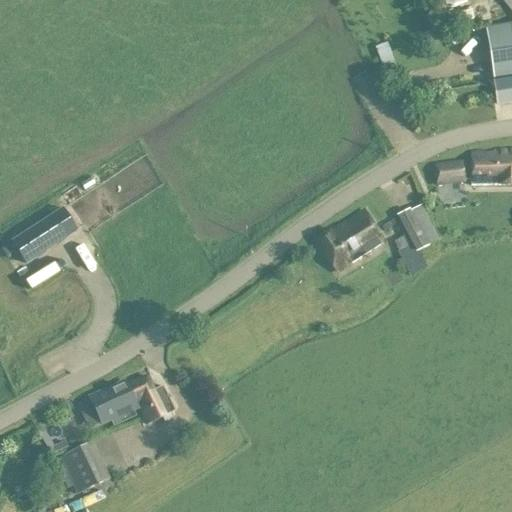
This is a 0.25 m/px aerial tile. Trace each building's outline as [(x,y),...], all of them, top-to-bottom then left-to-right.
[(511,0),(501,0),(511,12),(511,0)] [(511,26),(486,31),(490,55),(494,77),(511,74),(511,26)] [(511,79),(495,82),(499,104),(511,101),(511,79)] [(511,184),(511,151),(472,152),(472,185),(498,185),(511,184)] [(434,162),(437,186),(464,184),(462,159),(434,162)] [(62,208),(12,241),(26,262),(76,230),(62,208)] [(398,216),(382,225),(385,230),(401,221),(407,233),(413,242),(418,251),(439,240),(428,218),(417,223),(410,210),(409,208),(397,214),(398,216)] [(323,234),(317,237),(318,238),(338,271),(364,254),(365,255),(370,252),(381,245),(384,243),(365,210),(332,231),(331,229),(323,234)] [(398,251),(413,242),(407,233),(393,241),(398,251)] [(125,381),(89,397),(101,424),(110,420),(114,427),(136,417),(133,410),(139,407),(135,398),(153,390),(147,376),(126,385),(125,381)] [(163,386),(156,389),(137,400),(140,408),(139,409),(146,423),(174,409),(163,386)] [(110,479),(92,441),(60,456),(78,494),(110,479)]
